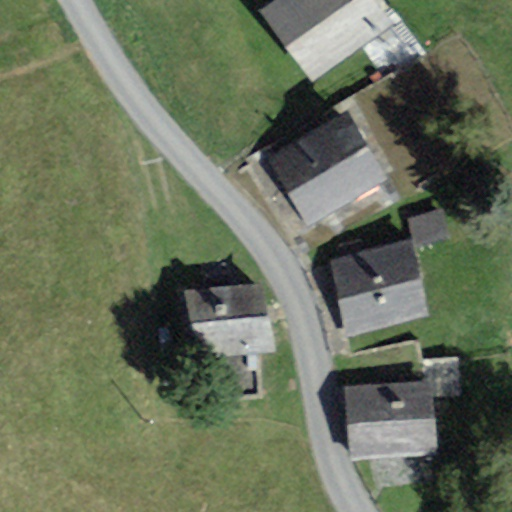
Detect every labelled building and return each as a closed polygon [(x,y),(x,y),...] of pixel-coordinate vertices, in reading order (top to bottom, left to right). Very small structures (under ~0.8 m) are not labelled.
[(356,0),(289,0),(264,17),(304,79),(377,32),(356,0)] [(343,125),(268,168),(302,227),(377,184),(343,125)] [(398,252),(328,272),(346,336),(416,316),(398,252)] [(253,294),(185,298),(189,357),(257,353),(253,294)] [(419,393),(349,398),(353,459),(423,454),(419,393)]
